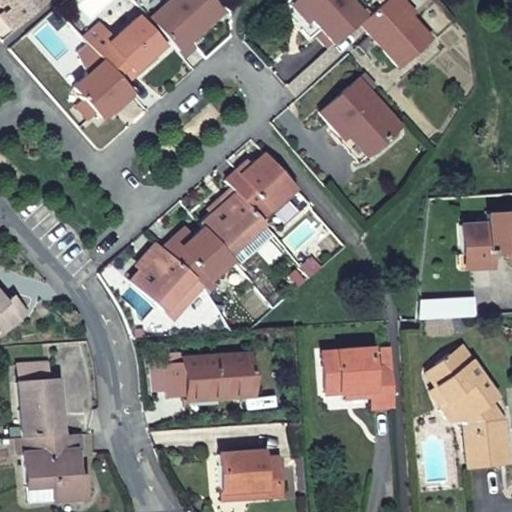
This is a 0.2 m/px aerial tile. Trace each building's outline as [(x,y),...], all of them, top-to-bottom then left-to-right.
[(40,0),(0,0),(0,1),(7,9),(2,14),(12,26),(40,0)] [(211,0),(169,0),(149,18),(176,50),(222,12),(211,0)] [(306,24),(312,19),(295,0),(294,0),(289,5),(306,24)] [(295,0),(312,19),(333,44),(358,23),(365,17),(349,0),(295,0)] [(384,0),(365,17),(358,23),(397,69),(430,40),(410,17),(395,0),(384,0)] [(414,13),(402,0),(395,0),(410,17),(414,13)] [(92,34),(85,41),(102,60),(122,83),(134,72),(131,69),(160,45),(137,17),(107,41),(103,37),(92,34)] [(122,83),(102,60),(71,86),(99,119),(130,92),(122,83)] [(368,91),(375,84),(364,71),(356,77),(368,91)] [(397,125),(368,91),(356,77),(323,106),(317,111),(341,139),(349,132),(366,153),(397,125)] [(355,162),(366,153),(349,132),(341,139),(337,142),(355,162)] [(223,182),(229,189),(257,220),(292,187),(263,154),(239,175),(235,171),(223,182)] [(221,204),(198,225),(202,228),(224,255),(259,223),(257,220),(229,189),(217,200),(221,204)] [(466,264),(488,262),(488,254),(511,252),(511,213),(487,215),(487,225),(463,227),(458,227),(460,254),(466,264)] [(160,250),(200,287),(229,261),(224,255),(202,228),(191,238),(179,248),(171,239),(160,250)] [(183,229),(171,239),(179,248),(191,238),(183,229)] [(177,311),(200,287),(160,250),(153,244),(142,256),(147,260),(128,281),(160,312),(168,302),(177,311)] [(488,268),(488,262),(466,264),(460,254),(461,270),(488,268)] [(0,332),(1,333),(25,313),(11,296),(3,302),(0,298),(0,332)] [(415,319),(472,315),(471,298),(417,301),(415,319)] [(168,302),(160,312),(169,319),(177,311),(168,302)] [(436,321),(426,322),(427,333),(437,332),(436,321)] [(443,356),(448,362),(460,353),(455,347),(443,356)] [(390,367),(389,349),(380,349),(382,367),(390,367)] [(390,367),(382,367),(370,368),(369,350),(318,355),(321,394),(344,392),(371,391),(371,397),(372,407),(393,406),(390,367)] [(508,464),(502,419),(486,421),(485,406),(490,403),(496,397),(460,353),(448,362),(454,369),(431,386),(444,402),(438,407),(452,425),(463,422),(469,430),(464,436),(468,468),(508,464)] [(166,397),(184,396),(214,394),(214,398),(235,395),(234,384),(249,383),(247,355),(182,359),(182,363),(163,364),(166,397)] [(421,374),(431,386),(454,369),(448,362),(443,356),(421,374)] [(16,366),(17,384),(47,381),(46,363),(16,366)] [(16,384),(20,438),(57,435),(55,414),(59,414),(58,394),(52,395),(51,380),(47,381),(17,384),(16,384)] [(249,395),(249,383),(234,384),(235,395),(249,395)] [(345,399),(371,397),(371,391),(344,392),(345,399)] [(486,421),(502,419),(490,403),(485,406),(486,421)] [(18,429),(9,429),(10,438),(19,437),(18,429)] [(20,438),(21,455),(24,488),(39,487),(39,491),(50,490),(51,500),(83,498),(81,475),(74,476),(72,452),(80,452),(78,433),(57,435),(20,438)] [(217,455),(220,493),(262,490),(262,498),(280,497),(277,459),(261,459),(261,452),(217,455)] [(25,502),(51,500),(50,490),(39,491),(39,487),(24,488),(25,502)] [(262,490),(220,493),(220,501),(262,498),(262,490)]
